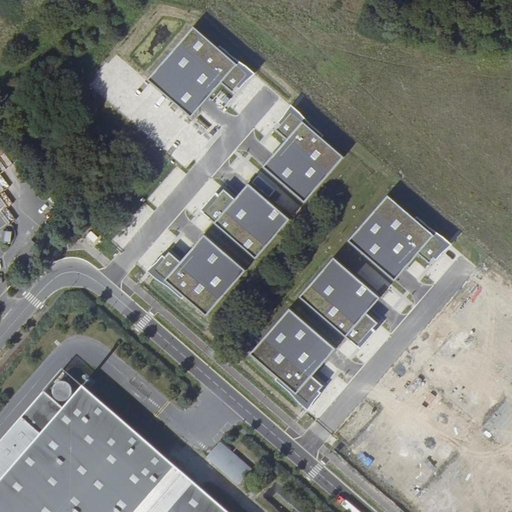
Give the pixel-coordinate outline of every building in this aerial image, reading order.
[(248,72),(192,26),(147,81),(192,117),(219,83),(231,93),(248,72)] [(290,142),(264,169),(304,206),(346,161),(294,113),(277,131),(290,142)] [(221,191),(202,215),(257,259),(290,218),(249,185),(235,202),(221,191)] [(4,191),(0,193),(0,195),(6,204),(11,201),(4,191)] [(389,195),(350,242),(398,281),(421,254),(433,263),(449,244),(389,195)] [(10,241),(11,231),(4,230),(3,240),(10,241)] [(168,251),(150,271),(204,319),(247,271),(206,234),(181,262),(168,251)] [(334,259),(300,300),(358,349),(378,326),(366,316),(381,299),(334,259)] [(466,321),(426,368),(471,406),(511,359),(511,300),(483,275),(453,310),(466,321)] [(292,309),(250,356),(308,408),(325,389),(312,377),(322,366),(329,357),(337,349),(292,309)] [(63,370),(44,391),(64,408),(83,386),(63,370)] [(228,511),(164,457),(83,386),(64,408),(44,391),(0,442),(0,511),(228,511)] [(363,418),(346,437),(403,486),(454,427),(409,389),(374,428),(363,418)] [(511,390),(487,420),(511,441),(511,390)] [(511,476),(470,441),(420,500),(434,511),(488,511),(511,484),(511,476)]
